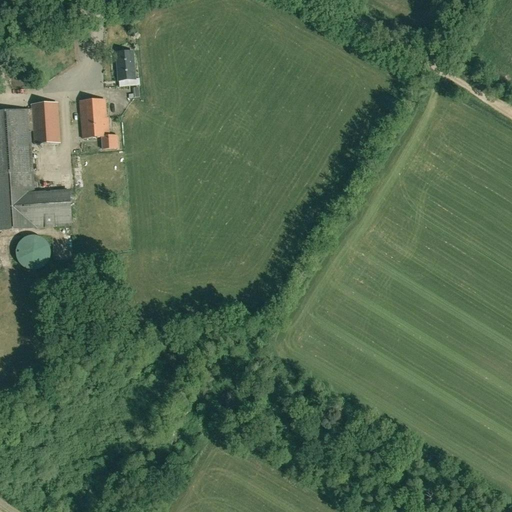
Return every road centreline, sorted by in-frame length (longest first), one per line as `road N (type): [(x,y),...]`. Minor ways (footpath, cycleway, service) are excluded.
road 1 (track): [(511,115),(322,0)]
road 2 (unclassified): [(0,41),(120,0)]
